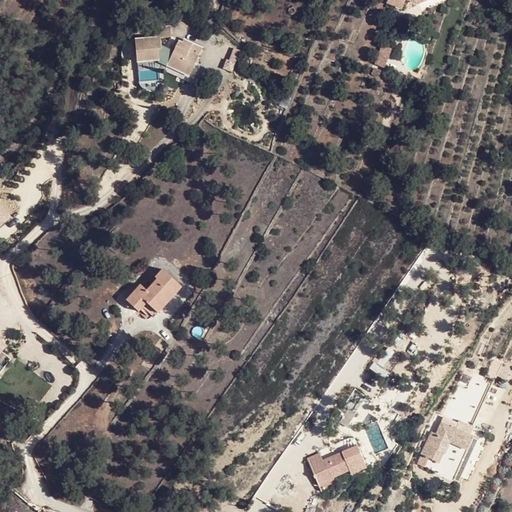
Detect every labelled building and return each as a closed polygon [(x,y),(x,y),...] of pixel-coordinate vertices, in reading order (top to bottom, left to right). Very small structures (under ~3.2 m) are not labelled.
[(382,0),(383,0),(398,9),(402,2),(402,0),(382,0)] [(162,42),(136,43),(138,66),(158,65),(157,62),(161,62),(169,66),(167,70),(191,80),(201,58),(191,54),(194,48),(180,42),(175,55),(163,51),(162,42)] [(382,44),(373,64),(383,68),(392,49),(382,44)] [(134,295),(150,311),(158,302),(153,298),(161,290),(165,295),(174,285),(154,267),(142,281),(140,279),(120,299),(125,304),(134,295)] [(153,298),(158,302),(165,295),(161,290),(153,298)] [(145,316),(150,311),(134,295),(125,304),(132,310),(135,306),(145,316)] [(0,370),(10,358),(0,349),(0,370)] [(338,423),(346,429),(354,416),(345,411),(338,423)] [(441,465),(445,456),(443,455),(450,443),(454,445),(457,447),(467,451),(474,438),(440,422),(430,448),(426,446),(422,456),(441,465)] [(304,430),(308,433),(314,426),(309,423),(304,430)] [(354,448),(340,455),(352,480),(366,473),(354,448)] [(317,485),(332,478),(348,472),(340,455),(321,464),(316,454),(304,460),(317,485)] [(317,485),(321,493),(336,487),(332,478),(317,485)] [(313,496),(321,493),(317,485),(310,488),(313,496)]
